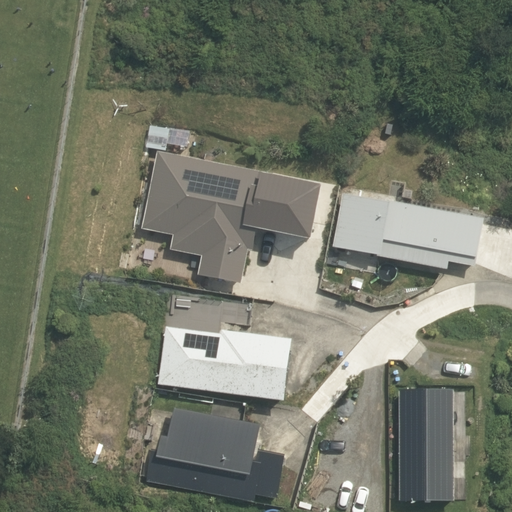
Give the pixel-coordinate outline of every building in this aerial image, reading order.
[(314,239),(324,186),(157,153),(142,231),(174,237),(171,252),(202,258),(199,276),(242,285),(248,251),(254,252),(259,228),(314,239)] [(476,268),(485,221),(343,194),(333,249),(447,270),(449,263),(476,268)] [(172,334),(166,392),(290,405),(296,347),(230,340),(172,334)] [(402,392),(405,504),(461,505),(464,393),(402,392)] [(185,418),(178,470),(270,483),(278,431),(185,418)]
